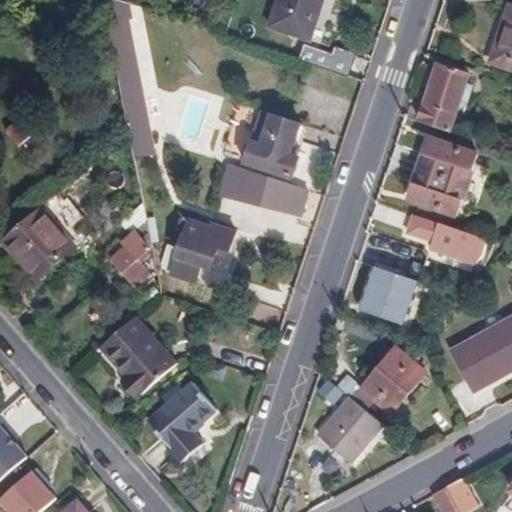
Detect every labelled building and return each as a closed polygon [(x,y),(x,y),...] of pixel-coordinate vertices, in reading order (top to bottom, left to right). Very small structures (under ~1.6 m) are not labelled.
[(134,156),(155,155),(129,19),(132,18),(130,6),(115,0),(103,0),(113,46),(114,51),(116,63),(128,126),(134,156)] [(282,0),(273,27),(322,44),(337,0),(282,0)] [(511,6),(493,63),(511,69),(511,6)] [(297,60),(348,78),(356,54),(333,46),(331,53),(303,44),(297,60)] [(116,63),(114,51),(113,46),(85,71),(94,81),(116,63)] [(420,122),(451,132),(461,99),(467,102),(472,88),(466,85),(469,75),(439,65),(420,122)] [(244,157),(249,164),(294,180),(301,160),(292,157),(302,126),(266,113),(254,145),(248,148),(244,157)] [(36,134),(22,119),(6,134),(20,149),(36,134)] [(479,155),(432,139),(411,202),(459,217),(479,155)] [(256,201),(265,176),(225,162),(216,188),(256,201)] [(295,214),(304,189),(265,176),(256,201),(295,214)] [(129,234),(147,220),(143,202),(120,222),(129,234)] [(41,208),(5,240),(39,279),(75,247),(41,208)] [(482,257),(487,240),(415,216),(409,234),(434,242),(432,249),(477,264),(482,257)] [(196,283),(202,267),(213,270),(220,249),(229,252),(235,232),(214,226),(213,228),(191,221),(179,259),(173,275),(196,283)] [(138,287),(147,279),(152,283),(157,278),(149,268),(156,262),(148,252),(153,248),(139,232),(125,244),(129,249),(115,260),(138,287)] [(379,258),(365,302),(408,316),(422,273),(379,258)] [(125,380),(140,399),(182,363),(139,316),(109,343),(104,348),(129,377),(125,380)] [(511,319),(454,351),(476,393),(511,373),(511,319)] [(364,391),(392,413),(426,374),(415,365),(421,358),(413,351),(407,358),(398,351),(364,391)] [(222,411),(198,382),(152,422),(186,463),(207,445),(197,433),(222,411)] [(352,461),(383,425),(351,398),(322,435),(352,461)] [(0,485),(30,459),(1,426),(0,427),(0,485)] [(0,505),(0,507),(4,511),(46,511),(56,504),(49,497),(42,488),(46,485),(36,474),(0,505)] [(448,489),(461,511),(471,511),(479,507),(462,482),(448,489)] [(53,493),(46,485),(42,488),(49,497),(53,493)] [(461,511),(448,489),(435,496),(444,511),(461,511)] [(88,511),(80,502),(68,511),(88,511)]
